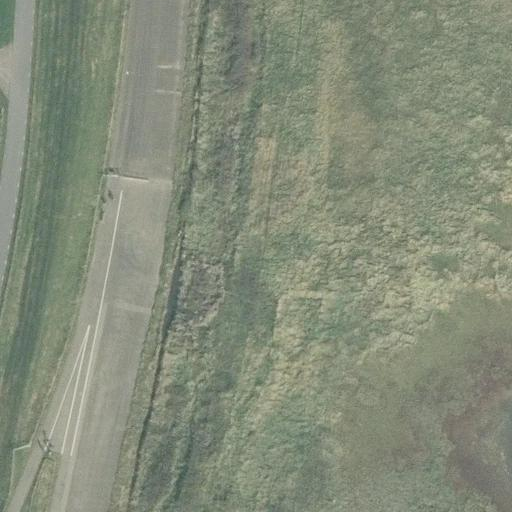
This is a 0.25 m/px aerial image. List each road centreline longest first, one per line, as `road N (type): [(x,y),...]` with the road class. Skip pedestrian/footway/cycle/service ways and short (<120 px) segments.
road 1 (track): [(136,0),(118,178),(90,318)]
road 2 (unclassified): [(0,244),(25,0)]
